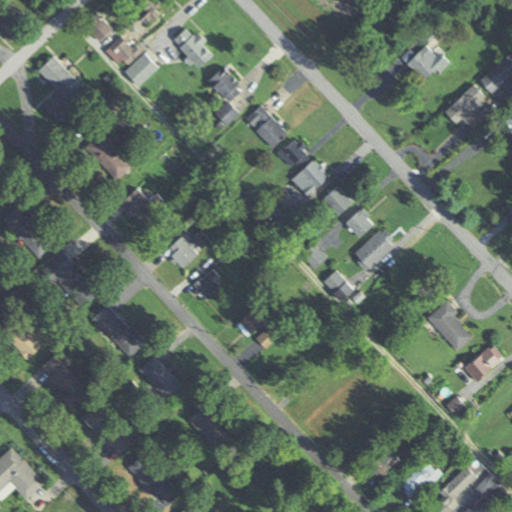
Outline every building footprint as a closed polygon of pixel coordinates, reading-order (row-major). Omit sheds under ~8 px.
[(164,4),(159,0),(129,0),(126,4),(145,23),(164,4)] [(0,34),(4,38),(18,24),(0,5),(0,34)] [(185,63),(200,69),(208,51),(198,47),(202,38),(179,28),(172,46),(189,53),(185,63)] [(112,50),(124,61),(133,51),(121,40),(112,50)] [(423,80),(441,61),(424,44),(405,63),(423,80)] [(478,82),(490,95),(511,74),(511,59),(507,54),(478,82)] [(56,91),(41,107),(56,121),(86,91),(50,56),(36,71),(56,91)] [(241,89),(219,67),(206,80),(228,102),(241,89)] [(465,125),(489,103),(472,85),(443,112),(454,124),(460,119),(465,125)] [(225,126),(237,114),(226,102),(213,114),(225,126)] [(286,133),(259,105),(244,120),(271,148),(286,133)] [(130,165),(98,133),(83,148),(115,180),(130,165)] [(289,168),(305,152),(291,138),(275,154),(289,168)] [(286,183),(301,200),(327,177),(311,160),(286,183)] [(321,197),(336,216),(352,203),(337,185),(321,197)] [(155,207),(135,187),(119,203),(140,223),(155,207)] [(1,220),(38,257),(51,243),(14,206),(1,220)] [(343,224),(357,237),(373,221),(360,207),(343,224)] [(365,270),(394,244),(380,228),(351,254),(365,270)] [(182,232),(164,250),(181,268),(209,240),(198,230),(189,239),(182,232)] [(325,258),(312,244),(300,255),(313,269),(325,258)] [(42,269),(80,308),(97,290),(59,252),(42,269)] [(190,284),(202,299),(222,285),(211,269),(190,284)] [(340,301),(352,290),(334,270),(321,282),(340,301)] [(470,338),(445,302),(427,315),(452,351),(470,338)] [(91,318),(129,356),(143,342),(105,304),(91,318)] [(247,337),(267,316),(255,304),(234,325),(247,337)] [(30,332),(14,315),(0,327),(0,333),(24,359),(46,339),(35,328),(30,332)] [(254,340),(264,349),(276,337),(265,327),(254,340)] [(473,381),(502,358),(491,344),(462,367),(473,381)] [(71,407),(86,393),(52,354),(37,369),(71,407)] [(181,385),(152,355),(137,369),(166,400),(181,385)] [(79,419),(116,456),(134,438),(97,401),(79,419)] [(230,434),(201,407),(188,422),(217,448),(230,434)] [(42,483),(8,447),(0,455),(0,498),(13,486),(26,499),(42,483)] [(381,479),(399,461),(386,449),(369,466),(381,479)] [(140,453),(125,468),(163,507),(179,492),(140,453)] [(426,481),(428,484),(439,475),(428,462),(417,471),(415,468),(396,484),(408,497),(426,481)] [(437,493),(447,503),(475,476),(465,465),(437,493)] [(481,494),(461,511),(485,511),(496,502),(490,495),(500,486),(489,475),(475,488),(481,494)] [(177,511),(200,511),(190,501),(177,511)] [(500,511),(511,511),(511,502),(511,501),(500,511)]
